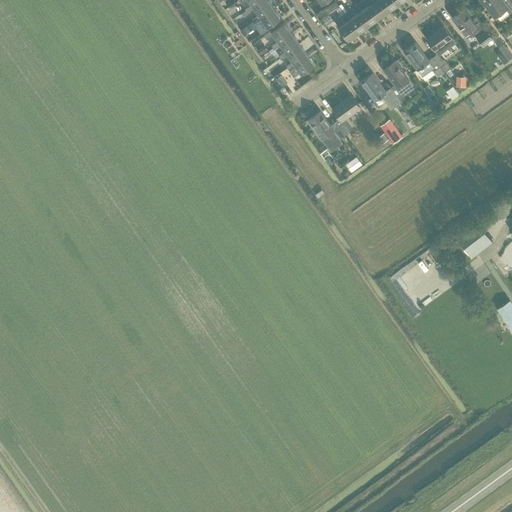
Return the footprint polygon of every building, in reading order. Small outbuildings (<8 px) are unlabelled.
[(245,9),(246,10),(248,12),(255,8),(259,14),(261,16),(273,7),(268,0),(260,0),(253,6),(252,4),(245,9)] [(336,0),(333,0),(316,13),(321,19),(326,26),(334,20),(329,13),(337,8),(343,14),(345,12),(340,4),(336,0)] [(363,0),(368,6),(362,11),(360,12),(369,24),(379,17),(370,5),(372,4),(369,0),(363,0)] [(369,0),(372,4),(370,5),(379,17),(389,9),(382,0),(369,0)] [(382,0),(389,9),(400,2),(398,0),(382,0)] [(510,13),(511,11),(511,2),(510,0),(480,0),(484,5),(486,4),(495,16),(506,8),(510,13)] [(353,7),(358,13),(351,18),(350,20),(358,32),(369,24),(360,12),(362,11),(357,4),(355,5),(353,7)] [(259,14),(253,19),(254,20),(255,22),(257,21),(263,30),(268,26),(274,22),(280,17),(273,7),(261,16),(259,14)] [(483,46),(493,38),(487,30),(480,21),(476,24),(465,8),(453,17),(466,36),(472,32),(476,37),(483,46)] [(346,11),(345,12),(343,14),(348,21),(339,27),(348,39),(358,32),(350,20),(351,18),(346,11)] [(241,29),(241,30),(244,34),(257,25),(255,23),(255,22),(254,20),(241,29)] [(278,40),(280,42),(292,33),(284,23),(273,31),(272,30),(264,35),(267,39),(274,34),(278,40)] [(437,32),(428,39),(436,49),(438,53),(439,53),(455,41),(452,38),(444,26),(436,32),(437,32)] [(299,43),(292,33),(280,42),(278,40),(272,45),(275,49),(281,44),(286,50),(287,52),(299,43)] [(511,53),(497,34),(493,38),(506,56),(509,59),(511,57),(511,53)] [(416,42),(404,51),(418,69),(423,76),(433,68),(439,76),(444,72),(433,56),(429,60),(416,42)] [(288,54),(293,61),(294,63),(307,54),(299,43),(287,52),(286,50),(279,55),(282,59),(288,54)] [(264,44),(257,49),(261,55),(268,50),(264,44)] [(438,53),(433,56),(444,72),(451,67),(446,61),(444,62),(438,54),(439,53),(438,53)] [(302,73),(314,64),(307,54),(294,63),(293,61),(286,66),(289,69),(296,64),(302,73)] [(408,79),(409,79),(396,60),(384,69),(395,84),(390,87),(397,97),(402,93),(403,92),(405,94),(414,87),(408,79)] [(373,73),(361,81),(375,100),(381,95),(386,101),(388,104),(393,101),(397,97),(390,87),(385,91),(373,73)] [(281,75),(276,78),(282,87),(287,83),(281,75)] [(454,89),(447,94),(451,99),(457,94),(454,89)] [(352,95),(333,109),(340,118),(335,121),(345,135),(350,132),(348,130),(353,126),(346,117),(361,107),(352,95)] [(433,101),(429,105),(432,110),(437,106),(433,101)] [(320,111),(308,119),(322,138),(329,147),(340,139),(345,135),(335,121),(330,125),(320,111)] [(390,118),(380,125),(393,142),(402,135),(390,118)] [(383,133),(378,137),(382,144),(388,140),(383,133)] [(357,156),(346,163),(352,171),(362,164),(357,156)] [(476,220),(455,236),(472,256),(492,241),(476,220)] [(498,249),(505,243),(502,239),(495,246),(498,249)] [(501,258),(493,263),(502,276),(510,271),(501,258)] [(511,302),(510,300),(497,308),(511,329),(511,302)]
